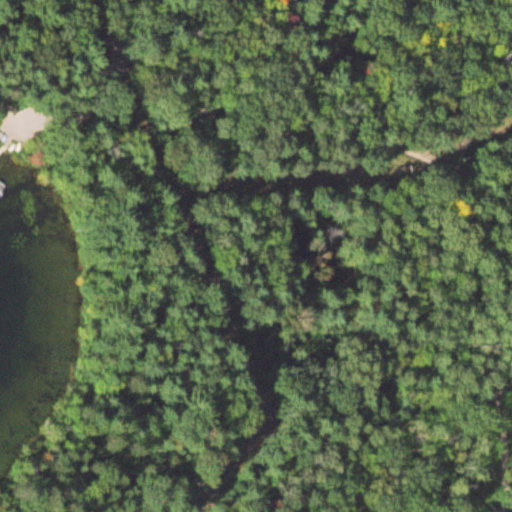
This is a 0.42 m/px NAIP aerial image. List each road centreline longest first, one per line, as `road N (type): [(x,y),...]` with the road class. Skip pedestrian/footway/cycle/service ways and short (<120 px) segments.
road 1 (track): [(25,511),(104,350),(145,200),(190,107)]
road 2 (track): [(503,511),(500,401),(464,296),(459,194),(446,170),(395,142)]
road 3 (track): [(395,142),(230,129),(190,107),(133,57),(106,0)]
road 4 (track): [(395,142),(511,101)]
